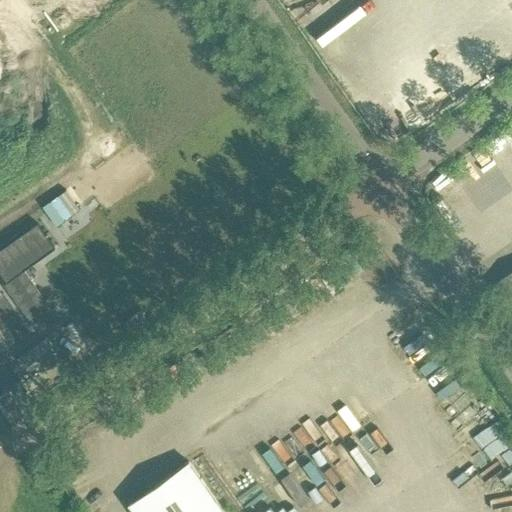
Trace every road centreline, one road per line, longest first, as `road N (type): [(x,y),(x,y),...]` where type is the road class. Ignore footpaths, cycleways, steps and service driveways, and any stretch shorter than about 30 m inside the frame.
road 1 (unclassified): [(33,427),(381,188)]
road 2 (unclassified): [(381,188),(247,0)]
road 3 (unclassified): [(511,372),(381,188)]
road 4 (unclassified): [(381,188),(511,95)]
